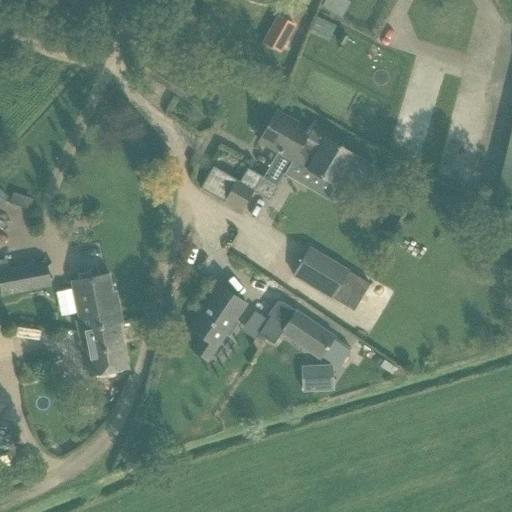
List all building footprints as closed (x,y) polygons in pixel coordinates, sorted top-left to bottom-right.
[(342,0),(325,0),(321,7),(339,17),(347,3),(342,0)] [(275,16),(260,42),(278,52),(289,34),(287,33),(280,29),(284,21),(275,16)] [(316,19),(309,34),(326,41),(332,27),(316,19)] [(293,20),(287,33),(289,34),(301,39),(306,27),(293,20)] [(140,73),(181,97),(192,78),(151,54),(140,73)] [(258,142),(291,161),(334,186),(341,173),(363,186),(374,167),(323,138),(308,130),(276,111),(258,142)] [(511,129),(494,203),(511,207),(511,129)] [(241,213),(253,192),(269,201),(277,186),(247,169),(239,182),(213,166),(200,188),(241,213)] [(14,194),(10,204),(28,210),(31,200),(14,194)] [(292,275),(332,298),(348,271),(308,247),(292,275)] [(0,270),(0,296),(49,287),(44,262),(0,270)] [(127,369),(114,307),(117,306),(115,293),(112,294),(108,275),(71,282),(91,376),(99,375),(102,377),(110,375),(112,372),(127,369)] [(235,321),(246,304),(218,284),(187,329),(200,338),(191,351),(207,362),(226,334),(228,336),(237,322),(235,321)] [(269,317),(258,334),(269,342),(269,341),(273,344),(281,333),(320,360),(321,358),(336,368),(350,349),(334,338),(281,301),(279,303),(277,301),(267,316),(269,317)] [(384,360),(379,367),(391,375),(396,369),(384,360)] [(331,366),(302,368),(303,390),(332,389),(331,366)]
